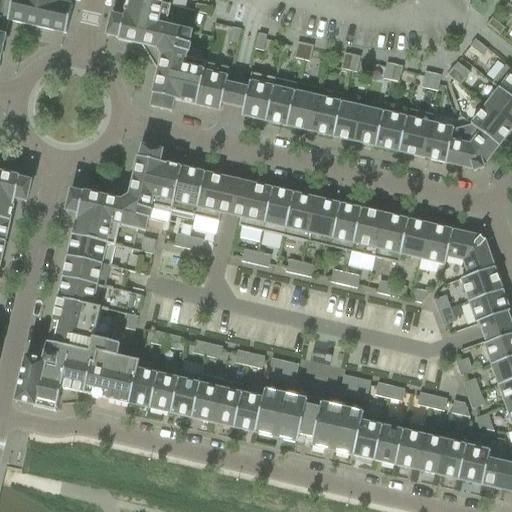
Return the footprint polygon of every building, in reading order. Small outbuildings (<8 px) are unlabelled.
[(0,0),(0,55),(3,56),(3,53),(1,53),(3,42),(6,42),(7,37),(4,37),(8,22),(53,32),(63,35),(65,35),(66,32),(68,23),(69,21),(71,11),(72,8),(69,7),(59,5),(60,0),(0,0)] [(195,107),(205,64),(185,59),(186,55),(187,55),(190,46),(188,45),(191,34),(165,28),(170,8),(136,0),(126,0),(122,19),(111,17),(106,37),(117,40),(117,41),(141,47),(157,73),(152,97),(153,97),(150,109),(171,113),(172,111),(174,102),(195,107)] [(195,5),(193,13),(209,17),(211,9),(195,5)] [(511,19),(511,8),(507,5),(502,12),(511,19)] [(486,26),(499,36),(504,29),(491,19),(486,26)] [(232,29),(228,45),(236,47),(240,31),(232,29)] [(254,51),(262,53),(266,37),(258,35),(254,51)] [(482,57),(487,51),(474,41),(469,47),(482,57)] [(301,62),(305,46),(297,44),(293,60),(301,62)] [(313,48),(305,46),(301,62),(309,63),(313,48)] [(348,72),(352,57),(344,55),(340,71),(348,72)] [(359,58),(352,57),(348,72),(356,74),(359,58)] [(265,123),(275,80),(251,75),(247,90),(236,88),(225,85),(229,70),(205,64),(195,107),(219,112),(221,105),(231,108),(242,110),(241,117),(265,123)] [(456,64),(451,70),(464,80),(469,74),(456,64)] [(390,82),(394,66),(386,65),(382,80),(390,82)] [(402,68),(394,66),(390,82),(398,84),(402,68)] [(511,72),(505,67),(491,85),(498,90),(511,100),(511,72)] [(464,80),(451,70),(446,77),(459,87),(464,80)] [(429,91),(432,75),(425,73),(421,89),(429,91)] [(440,77),(432,75),(429,91),(437,93),(440,77)] [(286,128),(296,85),(275,80),(265,123),(286,128)] [(309,133),(319,90),(296,85),(286,128),(309,133)] [(340,104),(341,104),(343,96),(319,90),(309,133),(333,139),(340,104)] [(511,128),(511,100),(498,90),(485,107),(511,128)] [(354,143),(361,109),(341,104),(340,104),(333,139),(354,143)] [(398,154),(408,111),(384,105),(382,114),(375,148),(398,154)] [(498,147),(511,129),(511,128),(485,107),(470,126),(479,133),(498,147)] [(382,114),(361,109),(354,143),(375,148),(382,114)] [(429,125),(430,125),(432,116),(408,111),(398,154),(421,159),(429,125)] [(450,142),(451,142),(453,130),(430,125),(429,125),(421,159),(445,165),(450,142)] [(482,168),(498,147),(479,133),(469,146),(451,142),(450,142),(445,165),(472,171),(473,173),(483,170),(482,168)] [(171,212),(181,169),(159,164),(160,161),(161,155),(162,153),(159,152),(153,150),(150,150),(144,148),(141,148),(141,150),(139,156),(139,157),(138,159),(137,159),(132,183),(106,199),(82,193),(81,195),(79,194),(78,194),(72,193),(70,192),(69,195),(68,201),(67,204),(66,210),(65,213),(68,213),(73,215),(74,215),(77,215),(72,237),(140,253),(143,240),(147,221),(149,221),(151,212),(149,211),(150,207),(171,212)] [(194,217),(204,174),(181,169),(171,212),(194,217)] [(0,220),(9,223),(14,201),(17,202),(18,202),(23,203),(26,204),(27,201),(28,195),(29,192),(30,186),(31,183),(28,182),(22,181),(19,180),(19,179),(0,174),(0,220)] [(262,233),(272,190),(237,182),(204,174),(194,217),(219,223),(221,214),(230,217),(240,219),(238,227),(262,233)] [(283,238),(293,195),(272,190),(262,233),(283,238)] [(306,243),(316,200),(293,195),(283,238),(306,243)] [(330,249),(340,206),(316,200),(306,243),(330,249)] [(351,254),(361,211),(340,206),(330,249),(351,254)] [(351,254),(347,267),(371,273),(374,259),(384,216),(361,211),(351,254)] [(399,256),(407,222),(384,216),(374,259),(398,265),(400,256),(399,256)] [(0,242),(5,244),(9,223),(0,220),(0,242)] [(420,261),(428,226),(407,222),(399,256),(400,256),(420,261)] [(446,258),(452,232),(428,226),(420,261),(444,266),(446,258)] [(479,238),(452,232),(446,258),(462,262),(468,278),(493,269),(484,243),(485,242),(484,241),(483,242),(480,239),(480,238),(479,238)] [(186,250),(189,239),(176,236),(173,247),(186,250)] [(135,274),(140,253),(72,237),(67,258),(127,272),(135,274)] [(202,242),(189,239),(186,250),(199,253),(202,242)] [(143,240),(140,253),(152,256),(155,242),(143,240)] [(254,266),(257,254),(244,251),(241,263),(254,266)] [(270,257),(257,254),(254,266),(267,269),(270,257)] [(67,258),(62,279),(105,289),(110,268),(67,258)] [(298,276),(301,265),(288,262),(285,273),(298,276)] [(314,268),(301,265),(298,276),(312,279),(314,268)] [(501,292),(493,269),(468,278),(461,280),(470,303),(501,292)] [(343,287),(346,275),(333,272),(330,284),(343,287)] [(359,278),(346,275),(343,287),(356,290),(359,278)] [(105,289),(62,279),(57,300),(125,316),(130,295),(105,289)] [(390,298),(392,286),(379,283),(377,294),(390,298)] [(403,301),(405,289),(392,286),(390,298),(403,301)] [(429,294),(413,290),(410,302),(420,305),(429,294)] [(511,329),(510,324),(507,315),(506,314),(509,313),(501,292),(470,303),(468,303),(476,325),(478,324),(481,333),(486,344),(483,345),(490,366),(511,358),(511,329)] [(434,302),(438,314),(449,310),(445,298),(434,302)] [(116,357),(125,316),(57,300),(42,363),(39,362),(28,359),(25,359),(24,361),(21,378),(20,381),(15,401),(15,404),(17,404),(29,407),(32,408),(55,413),(59,396),(61,390),(83,395),(84,395),(128,405),(138,362),(116,357)] [(454,323),(449,310),(438,314),(443,327),(454,323)] [(125,316),(122,329),(134,332),(137,319),(125,316)] [(163,348),(166,336),(153,333),(150,345),(163,348)] [(179,339),(166,336),(163,348),(176,351),(179,339)] [(205,358),(208,346),(195,343),(192,355),(205,358)] [(221,349),(208,346),(205,358),(219,361),(221,349)] [(248,367),(250,356),(237,353),(235,364),(248,367)] [(263,359),(250,356),(248,367),(261,370),(263,359)] [(511,383),(511,358),(490,366),(498,388),(511,383)] [(460,377),(472,373),(467,360),(456,364),(460,377)] [(282,373),(284,364),(271,361),(269,370),(282,373)] [(149,410),(159,367),(138,362),(128,405),(149,410)] [(295,376),(297,367),(284,364),(282,373),(295,376)] [(170,415),(180,372),(159,367),(149,410),(170,415)] [(280,383),(282,373),(269,370),(267,380),(280,383)] [(191,420),(201,377),(180,372),(170,415),(191,420)] [(293,386),(295,376),(282,373),(280,383),(293,386)] [(212,425),(222,382),(201,377),(191,420),(212,425)] [(354,390),(356,380),(343,377),(341,387),(354,390)] [(369,383),(356,380),(354,390),(367,393),(369,383)] [(463,385),(468,399),(479,395),(474,381),(463,385)] [(233,430),(243,387),(222,382),(212,425),(233,430)] [(511,407),(511,383),(498,388),(506,410),(511,407)] [(388,400),(390,388),(377,385),(375,397),(388,400)] [(254,435),(264,392),(243,387),(233,430),(254,435)] [(352,400),(354,390),(341,387),(339,397),(352,400)] [(404,391),(390,388),(388,400),(401,403),(404,391)] [(365,403),(367,393),(354,390),(352,400),(365,403)] [(352,457),(362,414),(321,405),(320,410),(308,407),(309,402),(264,392),(254,435),(296,444),(297,443),(310,447),(352,457)] [(430,410),(433,398),(419,395),(417,407),(430,410)] [(483,406),(479,395),(468,399),(472,410),(483,406)] [(446,401),(433,398),(430,410),(443,413),(446,401)] [(464,405),(454,403),(451,415),(469,419),(464,405)] [(373,462),(383,419),(362,414),(352,457),(373,462)] [(493,433),(487,416),(475,420),(479,429),(493,433)] [(394,467),(404,424),(383,419),(373,462),(394,467)] [(415,472),(425,429),(404,424),(394,467),(415,472)] [(436,477),(446,434),(425,429),(415,472),(436,477)] [(466,447),(466,448),(468,439),(446,434),(436,477),(457,482),(466,447)] [(487,461),(488,461),(489,453),(466,448),(466,447),(457,482),(481,487),(487,461)] [(511,466),(510,466),(488,461),(487,461),(481,487),(511,494),(511,466)]
